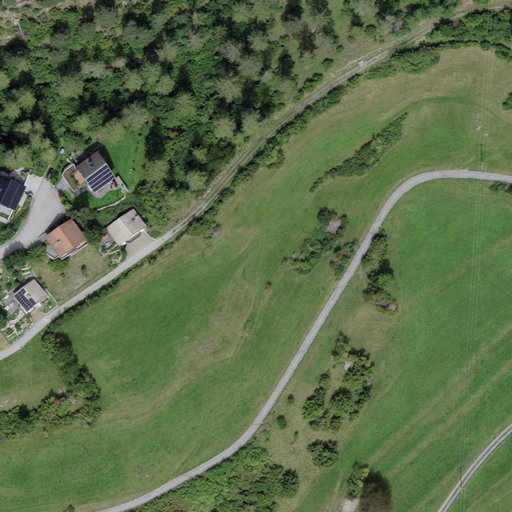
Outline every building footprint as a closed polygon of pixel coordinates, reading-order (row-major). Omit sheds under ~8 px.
[(97,159),(77,174),(97,199),(117,184),(97,159)] [(29,193),(0,180),(0,208),(19,216),(29,193)] [(149,234),(134,214),(107,233),(122,253),(149,234)] [(75,224),(47,243),(62,265),(90,246),(75,224)] [(36,284),(16,300),(30,318),(50,302),(36,284)]
